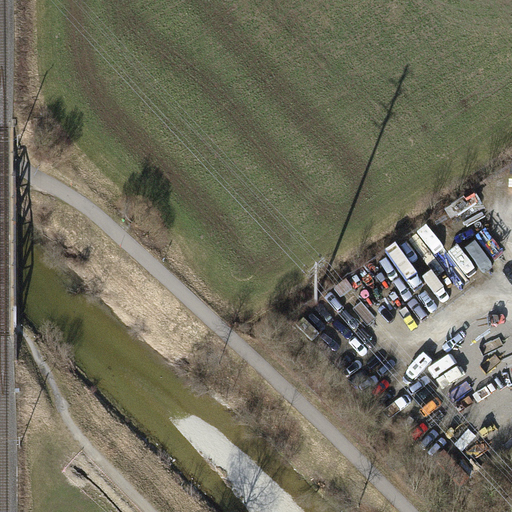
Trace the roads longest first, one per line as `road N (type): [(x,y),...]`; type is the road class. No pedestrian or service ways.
road 1 (track): [(0,148),(22,173),(78,202),(403,511)]
road 2 (track): [(147,511),(83,444),(25,340)]
